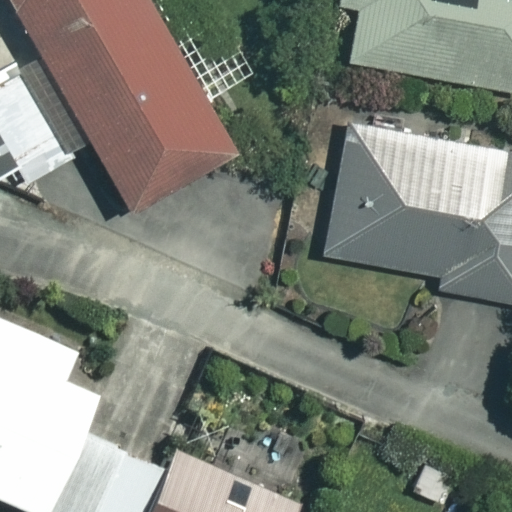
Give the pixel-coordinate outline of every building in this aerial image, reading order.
[(227,139),(200,92),(238,70),(197,0),(9,0),(36,46),(0,66),(0,158),(6,155),(16,174),(70,143),(108,208),(227,139)] [(511,0),(352,0),(344,49),(511,78),(511,0)] [(511,144),(341,110),(314,240),(432,264),(430,275),(511,291),(511,144)] [(0,493),(29,507),(67,425),(83,389),(49,373),(62,344),(0,315),(0,493)] [(67,425),(29,507),(40,511),(277,511),(284,498),(156,439),(146,461),(67,425)]
